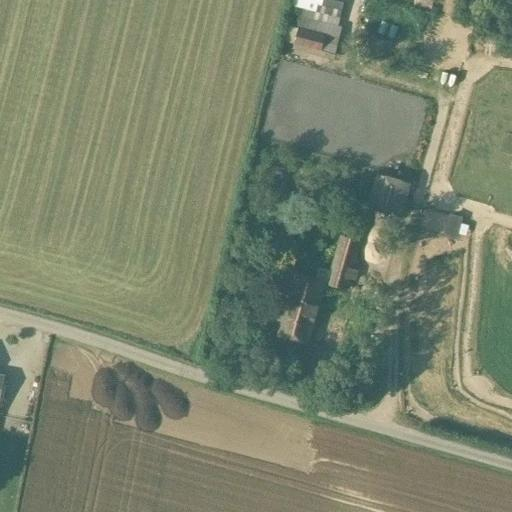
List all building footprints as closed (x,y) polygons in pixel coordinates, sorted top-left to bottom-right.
[(343,3),(331,0),(305,0),(293,49),(334,59),(342,26),(339,25),(343,3)] [(417,32),(417,26),(417,20),(415,14),(413,11),(409,6),(403,2),(399,0),(397,0),(383,0),(382,0),(378,2),(370,7),(367,12),(365,16),(363,22),(363,27),(363,32),(365,36),(368,42),(371,46),(375,49),(381,52),(386,53),(391,54),(395,53),(402,51),(409,46),(413,42),(416,36),(417,32)] [(378,176),(369,206),(400,215),(409,185),(378,176)] [(442,233),(457,237),(463,216),(448,212),(442,233)] [(294,274),(277,334),(307,343),(324,283),(347,289),(360,243),(341,238),(331,272),(319,268),(315,280),(294,274)]
